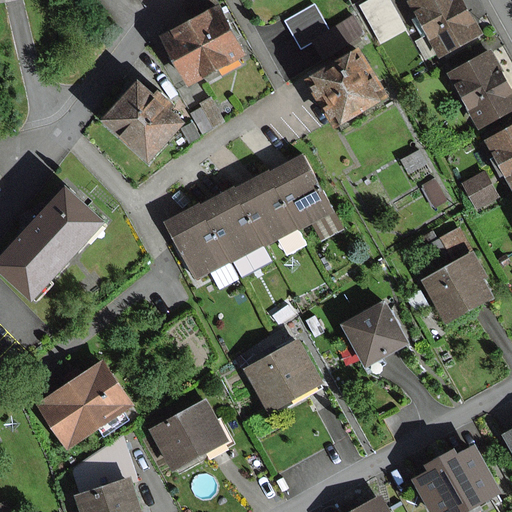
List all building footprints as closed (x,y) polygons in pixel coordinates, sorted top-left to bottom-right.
[(410,0),(441,53),(483,30),(466,0),(410,0)] [(222,1),(160,33),(188,85),(250,53),(222,1)] [(370,48),(311,77),(336,127),(394,98),(370,48)] [(511,87),(490,48),(448,71),(480,127),(511,109),(511,87)] [(140,74),(103,116),(152,159),(189,117),(140,74)] [(511,123),(487,137),(511,183),(511,123)] [(301,161),(267,177),(293,232),(327,215),(301,161)] [(267,177),(234,193),(260,248),(293,232),(267,177)] [(69,179),(0,253),(0,264),(35,297),(109,217),(69,179)] [(234,193),(200,210),(226,264),(260,248),(234,193)] [(200,210),(166,226),(193,280),(226,264),(200,210)] [(474,249),(422,278),(447,323),(499,294),(474,249)] [(387,297),(341,322),(365,367),(411,342),(387,297)] [(300,337),(245,368),(269,411),(324,380),(300,337)] [(106,356),(38,401),(69,449),(138,403),(106,356)] [(208,396),(150,427),(173,470),(231,439),(208,396)] [(511,426),(502,432),(511,451),(511,426)] [(476,441),(413,478),(432,511),(467,511),(505,490),(476,441)] [(147,511),(136,474),(78,491),(84,511),(147,511)] [(393,511),(383,493),(348,511),(393,511)]
